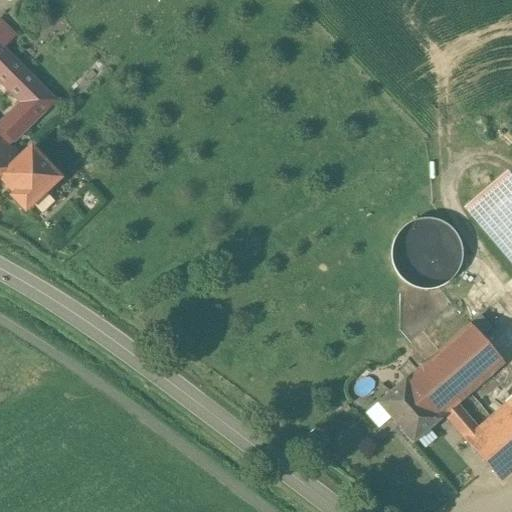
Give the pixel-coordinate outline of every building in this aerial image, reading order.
[(0,46),(2,49),(14,37),(0,22),(0,46)] [(37,26),(27,35),(61,69),(70,60),(37,26)] [(37,83),(55,101),(74,82),(61,69),(27,35),(19,42),(14,37),(2,49),(37,83)] [(0,84),(18,102),(37,83),(2,49),(0,46),(0,84)] [(18,102),(0,120),(0,139),(8,148),(44,113),(55,101),(37,83),(18,102)] [(0,176),(19,159),(8,148),(0,139),(0,176)] [(19,159),(0,176),(0,179),(14,195),(13,196),(14,200),(22,209),(27,209),(59,179),(30,148),(19,159)] [(511,213),(488,187),(466,209),(511,264),(511,213)] [(387,269),(392,282),(402,293),(415,299),(430,300),(444,296),(455,286),(462,273),(463,257),(457,241),(446,230),(430,224),(414,225),(401,231),(392,242),(387,255),(387,269)] [(427,361),(377,404),(412,444),(443,417),(459,404),(503,365),(469,325),(427,361)] [(459,404),(443,417),(501,483),(511,473),(511,399),(480,428),(459,404)]
